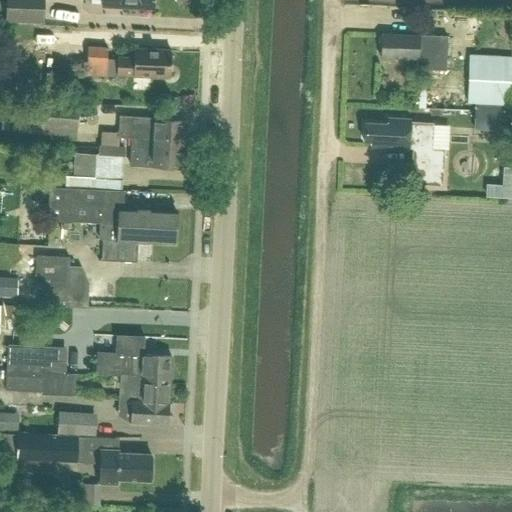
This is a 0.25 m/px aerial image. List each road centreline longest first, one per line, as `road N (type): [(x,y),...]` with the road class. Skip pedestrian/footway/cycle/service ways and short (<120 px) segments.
road 1 (unclassified): [(209,511),(234,0)]
road 2 (track): [(328,0),(302,500)]
